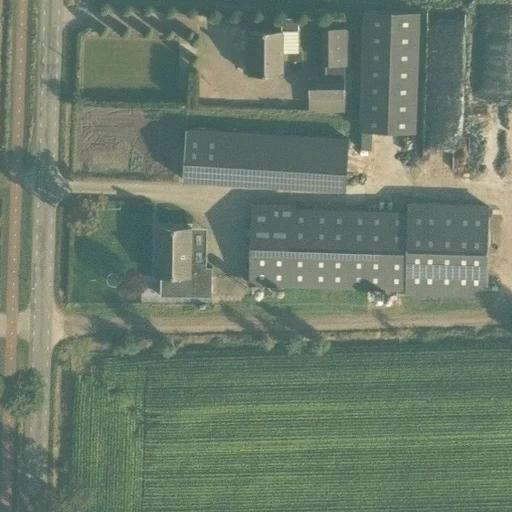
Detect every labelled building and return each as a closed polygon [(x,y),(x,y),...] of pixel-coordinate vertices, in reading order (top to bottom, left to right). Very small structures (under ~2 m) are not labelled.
[(415,133),(419,13),(364,11),(360,131),(415,133)] [(297,19),(281,19),(281,31),(282,31),(297,31),(297,19)] [(322,29),(322,66),(350,66),(350,29),(322,29)] [(281,31),(247,31),(247,75),(282,75),(282,54),(297,54),(297,31),(282,31),(281,31)] [(344,98),(344,78),(308,78),(308,98),(344,98)] [(186,130),(183,180),(345,189),(348,140),(186,130)] [(486,295),(488,207),(407,205),(406,213),(293,210),(293,206),(251,205),(250,262),(249,282),(404,287),(404,293),(486,295)] [(156,228),(155,276),(160,276),(160,297),(211,297),(212,267),(206,267),(206,263),(191,262),(192,229),(156,228)]
